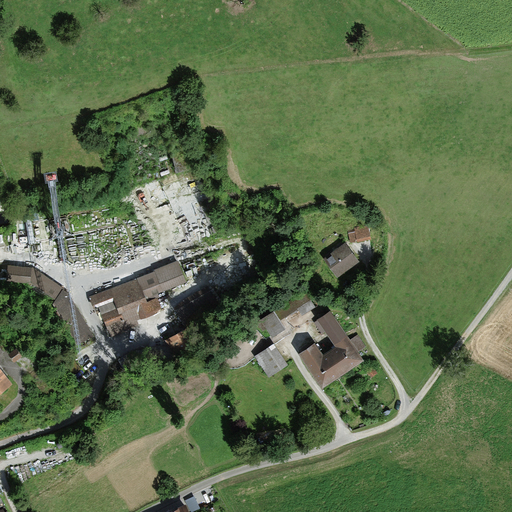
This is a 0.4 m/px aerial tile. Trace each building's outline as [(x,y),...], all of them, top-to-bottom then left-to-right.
[(355,230),(348,231),(350,243),(357,241),(357,243),(371,240),(368,224),(355,227),(355,230)] [(336,249),(324,258),(337,277),(360,261),(346,242),(336,249)] [(158,296),(189,285),(181,264),(95,295),(110,336),(165,316),(158,296)] [(10,266),(8,281),(32,285),(35,270),(10,266)] [(175,309),(186,327),(221,306),(210,288),(175,309)] [(314,322),(322,334),(325,332),(335,347),(330,351),(324,355),(315,343),(299,354),(323,389),(363,361),(357,352),(366,346),(358,335),(351,340),(331,311),(314,322)] [(171,351),(183,351),(183,340),(171,340),(171,351)] [(270,380),(290,370),(278,346),(258,356),(270,380)] [(155,364),(147,348),(120,360),(128,376),(155,364)] [(1,369),(0,367),(0,396),(14,385),(1,369)] [(195,496),(185,501),(190,511),(192,511),(200,508),(195,496)]
